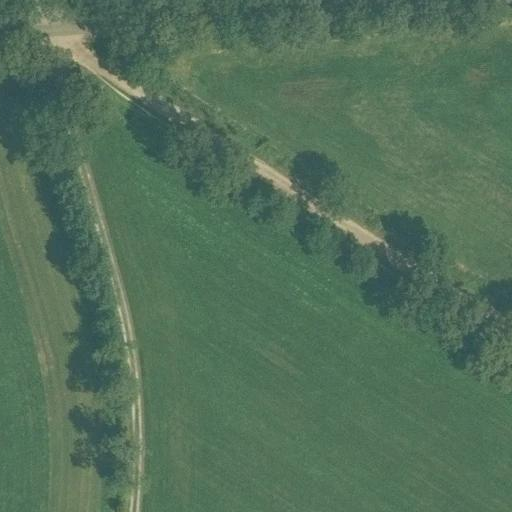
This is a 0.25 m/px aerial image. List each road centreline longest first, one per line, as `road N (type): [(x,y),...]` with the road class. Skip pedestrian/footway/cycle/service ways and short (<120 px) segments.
road 1 (track): [(511,336),(42,34)]
road 2 (track): [(132,511),(137,450),(126,336),(42,34)]
road 3 (unclassified): [(42,34),(453,0)]
